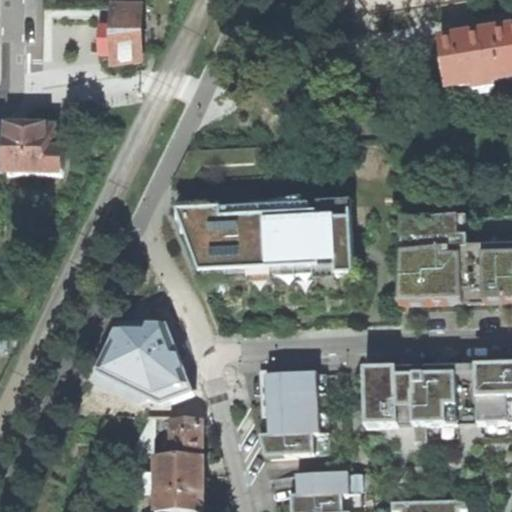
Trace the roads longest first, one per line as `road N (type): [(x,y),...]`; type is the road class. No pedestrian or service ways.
road 1 (residential): [(511,339),(211,353)]
road 2 (residential): [(152,195),(211,353)]
road 3 (residential): [(211,353),(249,511)]
